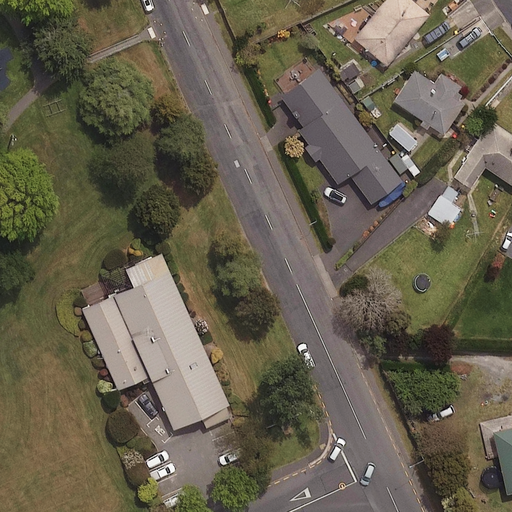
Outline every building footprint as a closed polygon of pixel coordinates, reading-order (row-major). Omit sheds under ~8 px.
[(428,10),(416,0),(381,0),(354,33),(386,60),(428,10)] [(400,176),(317,64),(280,91),(303,122),(297,126),(336,179),(349,170),(370,199),(400,176)] [(415,65),(394,97),(422,116),(420,119),(428,124),(430,121),(444,130),(465,97),(459,94),(462,89),(458,86),(461,81),(440,67),(433,78),(415,65)] [(511,130),(490,116),(453,171),(470,183),(484,161),(511,180),(511,130)] [(416,138),(397,121),(389,130),(408,147),(416,138)] [(460,205),(440,191),(428,209),(447,223),(460,205)] [(227,401),(158,248),(119,266),(128,283),(78,305),(115,387),(145,373),(151,387),(169,427),(198,414),(203,424),(227,414),(222,403),(227,401)] [(511,421),(493,425),(507,488),(511,486),(511,421)]
